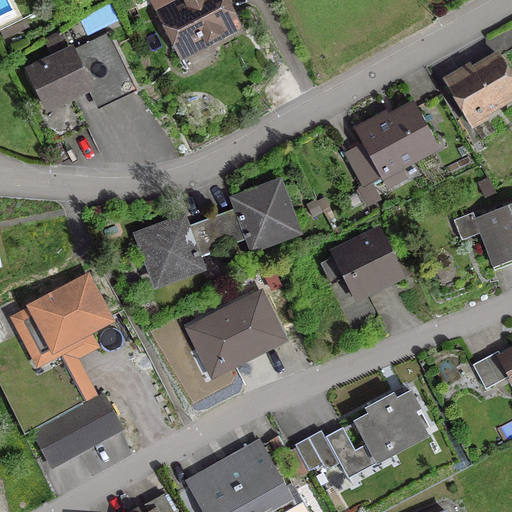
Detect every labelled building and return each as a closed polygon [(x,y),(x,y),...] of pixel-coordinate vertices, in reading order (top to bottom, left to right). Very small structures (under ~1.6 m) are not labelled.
[(202,44),(237,26),(223,0),(187,0),(176,6),(172,0),(154,0),(150,3),(175,51),(199,39),(202,44)] [(87,87),(97,107),(132,90),(106,35),(27,73),(44,108),(87,87)] [(62,47),(57,35),(44,41),(49,53),(62,47)] [(511,95),(511,82),(497,57),(471,72),(469,68),(458,74),(458,75),(445,82),(467,122),(511,95)] [(39,115),(52,142),(85,126),(72,99),(39,115)] [(355,131),(364,147),(347,157),(364,187),(381,178),(387,188),(405,178),(398,166),(435,146),(414,108),(388,121),(385,116),(374,122),(373,121),(355,131)] [(492,192),(485,178),(476,183),(483,197),(492,192)] [(249,204),(210,218),(221,249),(248,238),(252,248),(294,232),(276,185),(246,196),(249,204)] [(322,197),(315,201),(321,213),(326,222),(333,218),(322,197)] [(312,218),(321,213),(315,201),(314,200),(305,205),(312,218)] [(511,203),(473,219),(472,219),(491,268),(511,260),(511,203)] [(210,218),(171,233),(168,226),(137,237),(155,284),(198,268),(194,259),(221,249),(210,218)] [(348,275),(357,293),(397,273),(378,235),(320,264),(330,284),(348,275)] [(88,275),(15,315),(41,363),(114,323),(88,275)] [(220,369),(279,339),(258,297),(191,331),(202,353),(210,349),(220,369)] [(511,350),(499,357),(510,376),(505,379),(511,391),(511,350)] [(353,451),(340,429),(324,438),(340,468),(384,445),(387,450),(424,431),(413,411),(418,409),(409,392),(394,400),(392,395),(364,409),(367,415),(353,422),(365,445),(353,451)] [(100,438),(118,428),(102,398),(83,408),(100,438)] [(79,400),(54,414),(73,449),(98,435),(83,408),(79,400)] [(60,456),(73,449),(54,414),(42,420),(42,419),(28,426),(45,458),(58,451),(60,456)] [(319,431),(293,445),(294,448),(307,472),(320,464),(324,471),(337,464),(319,431)] [(236,456),(222,464),(249,511),(306,511),(291,483),(282,488),(259,446),(245,454),(246,456),(238,461),(236,456)] [(282,455),(295,478),(307,472),(294,448),(282,455)] [(249,511),(222,464),(209,471),(212,476),(203,480),(202,478),(189,485),(203,511),(249,511)]
